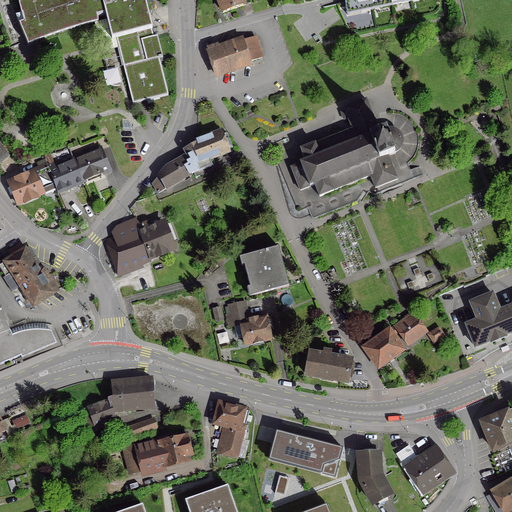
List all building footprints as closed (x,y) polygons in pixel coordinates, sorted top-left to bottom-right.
[(134,104),(151,100),(167,95),(158,58),(162,57),(156,36),(153,37),(151,30),(151,29),(143,0),(16,0),(21,15),(23,23),(18,25),(27,45),(49,36),(62,32),(79,26),(97,22),(96,17),(105,15),(111,40),(116,39),(132,104),(134,104)] [(217,6),(219,5),(222,13),(250,3),(248,0),(216,0),(215,1),(217,6)] [(347,0),(348,2),(344,3),(345,7),(359,4),(361,13),(371,10),(369,2),(377,0),(378,0),(381,8),(391,6),(389,0),(399,0),(401,4),(419,0),(347,0)] [(209,53),(208,53),(215,76),(250,64),(250,62),(262,58),(255,38),(243,42),(243,41),(226,47),(225,43),(208,49),(209,53)] [(305,162),(290,168),(295,179),(299,191),(314,185),(318,197),(333,191),(370,176),(374,188),(396,179),(387,156),(394,154),(394,153),(395,152),(398,150),(400,147),(401,144),(402,142),(400,138),(398,132),(397,132),(394,130),(390,130),(385,130),(378,132),(365,100),(343,109),(344,112),(340,113),(343,120),(347,118),(352,130),(300,150),(305,162)] [(152,184),(157,194),(193,173),(211,166),(209,160),(229,152),(221,132),(195,141),(194,141),(191,142),(190,145),(190,147),(184,150),(187,155),(166,168),(158,177),(152,184)] [(0,162),(8,156),(0,144),(0,162)] [(101,150),(75,161),(73,161),(81,182),(110,170),(101,150)] [(81,182),(73,161),(72,161),(58,167),(56,164),(53,165),(47,167),(54,186),(55,189),(56,192),(58,191),(81,182)] [(43,194),(42,191),(54,186),(47,167),(47,166),(46,166),(33,172),(7,183),(17,205),(24,202),(24,203),(36,198),(36,197),(43,194)] [(140,201),(142,207),(158,201),(155,195),(140,201)] [(115,272),(173,249),(163,224),(148,229),(146,223),(140,226),(143,232),(140,233),(134,219),(115,227),(111,233),(113,237),(110,238),(106,242),(107,246),(106,246),(115,272)] [(42,271),(39,273),(24,249),(23,250),(19,244),(7,251),(11,258),(0,264),(0,269),(5,277),(2,278),(11,292),(19,286),(32,306),(56,292),(42,271)] [(278,247),(241,257),(252,296),(288,286),(278,247)] [(494,290),(468,300),(475,318),(465,322),(475,347),(490,341),(491,343),(508,336),(507,334),(511,331),(511,302),(501,307),(494,290)] [(229,327),(240,325),(244,345),(252,343),(252,344),(262,342),(262,341),(270,340),(268,331),(273,330),(271,317),(266,318),(266,317),(247,321),(243,302),(229,305),(230,314),(226,315),(229,327)] [(219,308),(212,309),(215,323),(222,321),(219,308)] [(8,327),(5,321),(0,309),(0,364),(20,356),(11,335),(8,327)] [(394,326),(363,348),(377,368),(403,350),(393,336),(397,333),(406,345),(426,332),(415,317),(414,317),(411,313),(404,318),(405,319),(394,326)] [(437,329),(428,335),(433,343),(443,336),(437,329)] [(12,334),(11,335),(20,356),(21,358),(56,343),(50,331),(41,330),(31,330),(21,332),(12,334)] [(322,356),(309,353),(306,376),(346,383),(350,361),(329,357),(330,352),(323,351),(322,356)] [(107,399),(108,401),(112,412),(152,408),(151,386),(153,385),(152,381),(150,379),(111,383),(112,397),(107,399)] [(86,428),(114,418),(112,412),(108,401),(80,412),(86,428)] [(236,459),(249,411),(218,403),(213,424),(228,428),(221,455),(236,459)] [(511,409),(481,423),(492,451),(507,445),(511,457),(511,409)] [(0,433),(5,431),(6,433),(12,430),(7,419),(1,422),(0,420),(0,433)] [(156,426),(151,419),(127,428),(131,438),(157,428),(156,426)] [(343,447),(277,430),(269,459),(335,476),(343,447)] [(158,439),(158,440),(123,449),(129,474),(164,465),(165,467),(188,461),(187,456),(191,455),(188,441),(188,440),(188,438),(188,437),(187,436),(185,435),(183,435),(182,436),(181,437),(167,441),(166,437),(158,439)] [(414,457),(407,446),(395,454),(402,465),(414,457)] [(436,449),(406,470),(405,470),(420,493),(452,472),(436,449)] [(359,474),(358,474),(359,478),(360,482),(372,505),(390,495),(381,477),(379,473),(378,453),(358,454),(359,474)] [(511,481),(511,480),(491,492),(503,511),(506,511),(511,508),(511,481)] [(237,511),(228,484),(184,499),(188,511),(237,511)] [(145,511),(143,503),(117,511),(145,511)]
